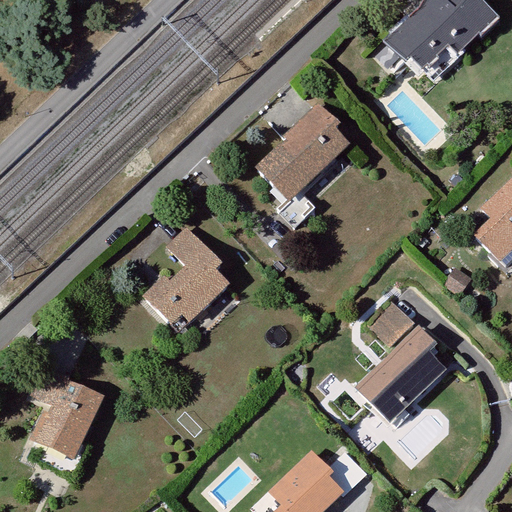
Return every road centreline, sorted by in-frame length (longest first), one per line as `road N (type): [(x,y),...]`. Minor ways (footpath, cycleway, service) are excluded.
road 1 (residential): [(0,332),(351,0)]
road 2 (residential): [(0,159),(167,0)]
